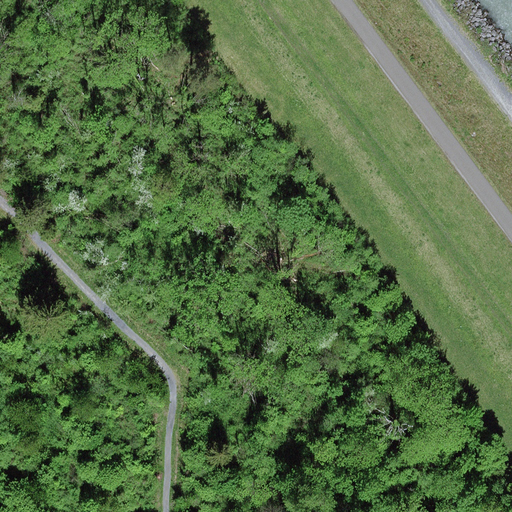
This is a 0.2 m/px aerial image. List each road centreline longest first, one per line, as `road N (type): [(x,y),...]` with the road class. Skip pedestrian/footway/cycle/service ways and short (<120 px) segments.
road 1 (track): [(511,328),(264,0)]
road 2 (track): [(342,0),(511,227)]
road 3 (track): [(511,116),(425,0)]
